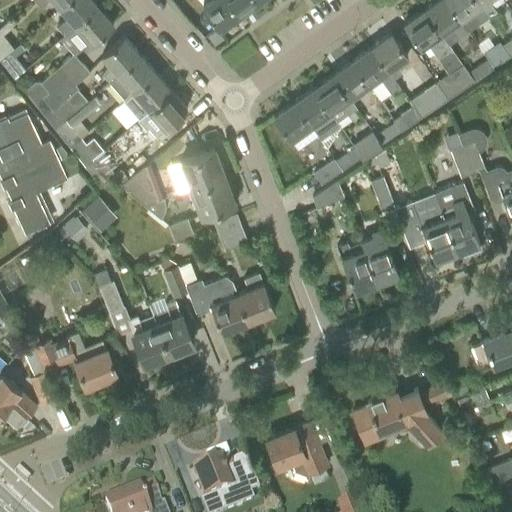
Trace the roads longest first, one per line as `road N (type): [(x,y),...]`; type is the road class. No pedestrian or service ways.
road 1 (residential): [(0,485),(42,456),(329,351)]
road 2 (residential): [(329,351),(229,99)]
road 3 (residential): [(329,351),(511,279)]
road 4 (residential): [(229,99),(373,0)]
road 5 (residential): [(229,99),(140,0)]
